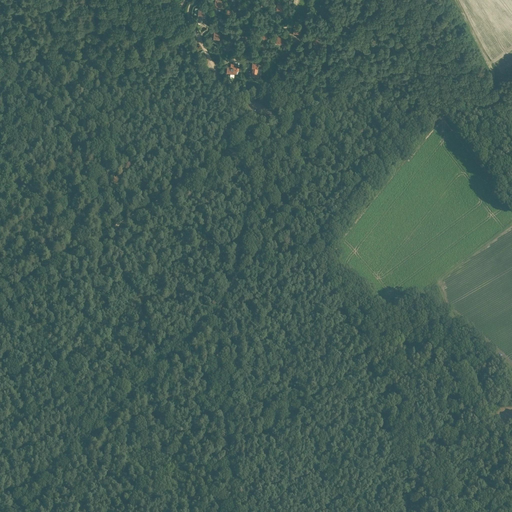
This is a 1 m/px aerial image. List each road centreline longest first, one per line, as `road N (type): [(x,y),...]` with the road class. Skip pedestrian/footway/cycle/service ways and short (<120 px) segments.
road 1 (track): [(244,145),(0,297)]
road 2 (track): [(232,511),(213,315)]
road 3 (unclassified): [(275,119),(338,75),(376,0)]
road 4 (track): [(213,315),(239,265),(250,214),(271,184)]
